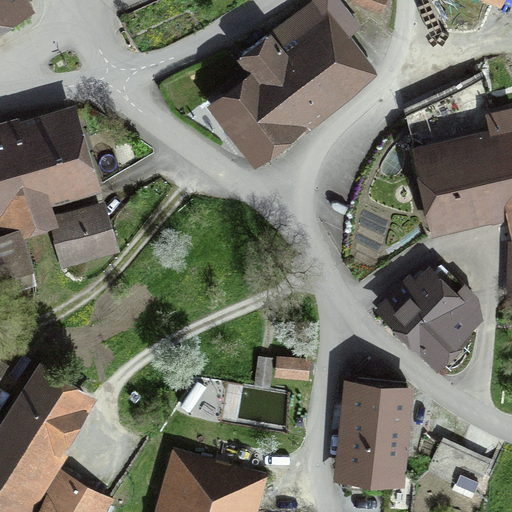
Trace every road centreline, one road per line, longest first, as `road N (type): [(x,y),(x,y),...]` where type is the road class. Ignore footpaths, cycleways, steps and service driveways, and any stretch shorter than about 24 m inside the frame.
road 1 (unclassified): [(116,76),(138,110),(204,161),(290,210),(331,276),(343,302),(317,458),(329,511)]
road 2 (unknown): [(343,302),(437,238),(467,234),(484,247),(486,321),(470,408)]
road 3 (unknown): [(204,161),(150,163),(0,222)]
road 4 (unclassified): [(278,0),(116,76)]
